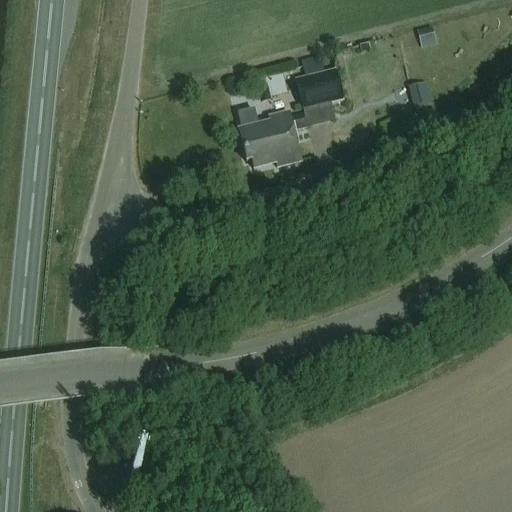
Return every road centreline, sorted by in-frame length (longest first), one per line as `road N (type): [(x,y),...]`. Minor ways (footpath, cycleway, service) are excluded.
road 1 (unclassified): [(0,394),(261,358),(412,303),(511,241)]
road 2 (trunk): [(2,511),(46,0)]
road 3 (unclassified): [(108,211),(212,213),(402,160),(451,139),(511,91)]
road 4 (unclassified): [(91,511),(71,439),(73,359),(83,274),(108,211)]
road 5 (unclassified): [(108,211),(137,0)]
